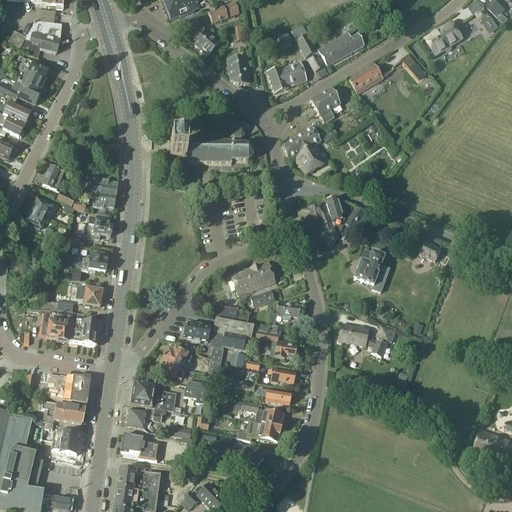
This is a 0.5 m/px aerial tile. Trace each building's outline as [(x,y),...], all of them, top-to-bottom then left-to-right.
[(28,0),(28,3),(35,3),(35,5),(38,5),(38,7),(56,8),(56,11),(62,11),(62,0),(28,0)] [(191,11),(215,1),(214,0),(165,0),(161,2),(169,21),(179,17),(180,19),(193,14),(191,11)] [(494,2),(487,10),(499,20),(506,12),(494,2)] [(235,5),(207,15),(211,26),(239,15),(235,5)] [(474,13),(476,15),(475,16),(481,25),(490,19),(484,10),(483,10),(482,8),(474,13)] [(452,23),(424,40),(435,58),(463,40),(452,23)] [(37,60),(39,51),(56,56),(59,43),(61,28),(34,24),(33,29),(26,40),(19,52),(37,60)] [(204,40),(208,35),(198,26),(186,39),(197,49),(204,41),(204,40)] [(316,54),(301,27),(290,33),(305,60),(316,54)] [(286,32),(277,36),(278,38),(281,50),(291,46),(290,44),(287,35),(286,32)] [(19,52),(26,40),(14,33),(10,42),(6,40),(4,44),(8,45),(19,52)] [(219,45),(208,35),(204,40),(204,41),(197,49),(207,58),(219,45)] [(348,36),(318,52),(326,68),(364,48),(357,36),(350,40),(348,36)] [(408,56),(400,63),(413,78),(420,71),(408,56)] [(226,61),(228,75),(229,82),(238,88),(240,87),(241,89),(244,88),(243,87),(249,86),(244,58),(226,61)] [(49,73),(26,62),(23,66),(30,70),(28,75),(44,83),(45,81),(46,80),(48,76),(48,75),(49,73)] [(374,67),(348,82),(357,96),(382,81),(389,77),(381,63),(374,67)] [(288,91),(287,89),(306,83),(299,64),(280,70),(280,69),(267,74),(274,96),(288,91)] [(11,82),(16,85),(19,78),(14,75),(11,82)] [(44,83),(28,75),(22,87),(23,88),(40,96),(38,95),(41,89),(42,89),(44,86),(43,84),(44,83)] [(10,94),(35,106),(36,104),(38,104),(40,100),(39,98),(40,96),(23,88),(20,93),(13,90),(10,94)] [(340,106),(330,90),(310,103),(319,119),(319,118),(324,126),(333,120),(329,112),(332,110),(332,111),(340,106)] [(30,116),(14,108),(8,105),(2,117),(24,127),(26,122),(28,123),(31,118),(29,117),(30,116)] [(2,117),(0,116),(0,125),(4,127),(2,131),(18,139),(19,138),(21,139),(23,133),(21,132),(24,127),(2,117)] [(181,145),(168,145),(168,162),(181,162),(181,165),(182,166),(231,167),(231,163),(247,164),(252,159),(253,151),(247,147),(239,147),(239,140),(241,140),(245,136),(245,131),(241,127),(230,126),(226,130),(226,136),(230,140),(230,144),(183,143),(181,145)] [(311,130),(293,142),(300,154),(307,150),(312,158),(320,153),(321,152),(320,153),(316,147),(320,144),(311,130)] [(300,154),(293,142),(282,148),(288,162),(295,158),(297,161),(297,160),(302,157),(300,154)] [(0,143),(0,157),(8,161),(11,155),(13,156),(14,152),(13,151),(14,149),(0,143)] [(297,161),(296,162),(305,177),(328,163),(321,152),(320,153),(312,158),(307,150),(300,154),(302,157),(297,160),(297,161)] [(43,187),(57,193),(64,174),(50,168),(43,187)] [(350,181),(359,188),(366,178),(357,171),(350,181)] [(96,188),(100,189),(99,197),(115,199),(115,197),(116,197),(117,194),(116,193),(117,187),(109,186),(110,184),(98,182),(98,177),(83,174),(82,182),(97,185),(96,188)] [(376,179),(370,190),(378,195),(384,185),(376,179)] [(56,202),(71,209),(75,201),(61,193),(56,202)] [(99,197),(98,204),(93,203),(92,210),(106,213),(106,211),(113,212),(114,205),(115,205),(116,202),(115,201),(115,199),(99,197)] [(326,204),(333,228),(340,226),(341,228),(342,229),(344,225),(345,224),(343,223),(344,222),(341,215),(346,214),(343,204),(338,205),(336,199),(325,203),(326,204)] [(44,205),(37,201),(36,203),(35,202),(32,208),(33,208),(31,213),(46,220),(53,205),(45,201),(44,205)] [(74,203),(72,211),(74,212),(73,212),(84,214),(85,205),(74,203)] [(333,228),(326,204),(298,213),(303,227),(320,222),(322,230),(319,231),(317,234),(319,241),(320,242),(323,250),(333,247),(342,229),(341,228),(340,226),(333,228)] [(74,212),(72,211),(65,207),(62,213),(71,217),(73,212),(74,212)] [(362,217),(365,214),(357,208),(344,225),(351,231),(354,228),(360,232),(368,222),(362,217)] [(25,222),(27,223),(25,226),(32,230),(33,228),(40,231),(46,220),(31,213),(29,217),(28,216),(25,222)] [(110,223),(94,221),(89,220),(85,240),(99,242),(100,237),(110,238),(110,237),(111,237),(112,236),(112,233),(111,231),(111,229),(109,228),(110,223)] [(52,232),(45,231),(43,241),(63,245),(64,238),(51,236),(52,232)] [(68,239),(67,246),(78,248),(79,241),(68,239)] [(426,242),(420,255),(436,262),(442,250),(426,242)] [(357,271),(354,280),(373,287),(372,291),(376,292),(381,294),(386,282),(385,281),(376,278),(380,267),(381,266),(384,257),(365,250),(360,262),(359,262),(356,270),(357,271)] [(94,275),(95,273),(105,274),(105,273),(106,272),(107,269),(106,267),(107,258),(93,256),(93,258),(90,257),(90,262),(83,261),(81,273),(94,275)] [(35,266),(47,268),(49,259),(42,258),(41,263),(35,262),(35,266)] [(268,263),(231,276),(231,277),(237,296),(239,297),(275,285),(268,263)] [(69,273),(68,283),(80,285),(81,275),(69,273)] [(36,288),(37,284),(38,276),(19,274),(18,282),(18,286),(36,288)] [(18,286),(17,289),(16,297),(35,300),(36,292),(35,292),(36,288),(18,286)] [(77,289),(76,301),(83,302),(83,307),(84,307),(84,309),(89,309),(90,308),(99,309),(100,307),(101,306),(101,303),(100,302),(102,292),(81,290),(77,289)] [(270,292),(250,299),(254,309),(274,302),(270,292)] [(58,303),(58,304),(44,302),(43,311),(44,311),(71,316),(73,305),(58,303)] [(301,308),(279,304),(278,305),(274,307),(273,315),(277,316),(283,317),(283,319),(284,321),(289,322),(291,321),(291,318),(299,319),(301,308)] [(37,309),(18,306),(17,312),(13,311),(12,321),(19,322),(18,328),(28,330),(29,320),(35,321),(37,309)] [(218,308),(216,321),(235,325),(237,312),(218,308)] [(71,316),(44,311),(44,312),(40,312),(39,316),(42,316),(38,340),(44,340),(44,341),(56,343),(56,344),(67,345),(69,333),(72,316),(71,316)] [(246,324),(247,316),(238,315),(237,322),(246,324)] [(72,316),(69,333),(97,337),(98,325),(89,324),(88,322),(84,322),(82,323),(83,317),(73,316),(72,316)] [(216,321),(210,349),(212,350),(222,352),(222,351),(222,349),(247,354),(253,328),(235,325),(216,321)] [(207,343),(210,329),(187,324),(186,326),(184,326),(182,337),(184,338),(184,339),(207,343)] [(423,328),(415,324),(411,333),(420,336),(423,328)] [(371,335),(368,334),(368,330),(341,325),(338,342),(365,347),(365,346),(373,350),(371,355),(381,359),(386,346),(377,342),(376,343),(370,341),(371,335)] [(391,332),(392,332),(391,331),(381,327),(376,340),(387,344),(387,343),(391,345),(395,334),(391,332)] [(270,334),(281,336),(282,330),(271,328),(270,334)] [(97,337),(69,333),(67,345),(95,349),(97,337)] [(256,333),(255,339),(255,340),(272,343),(274,336),(256,333)] [(284,360),(293,362),(294,361),(295,360),(296,356),(295,354),(296,349),(286,347),(287,345),(278,343),(277,346),(272,345),(269,359),(284,362),(284,360)] [(193,356),(194,349),(184,347),(183,352),(193,356)] [(164,357),(164,358),(181,368),(187,371),(190,365),(188,364),(191,359),(175,349),(172,354),(168,351),(165,358),(164,357)] [(212,352),(211,356),(222,359),(223,354),(223,351),(222,351),(222,352),(212,350),(212,352)] [(181,368),(164,358),(159,366),(164,369),(161,374),(173,382),(175,378),(180,381),(184,374),(179,371),(181,368)] [(246,363),(245,371),(258,373),(259,365),(246,363)] [(269,371),(269,376),(273,377),(272,384),(279,385),(280,384),(293,387),(295,376),(269,371)] [(397,382),(405,385),(407,377),(399,374),(397,382)] [(46,376),(40,375),(37,397),(43,398),(85,407),(89,381),(73,379),(46,376)] [(491,386),(493,381),(479,375),(477,381),(491,386)] [(27,377),(25,391),(33,392),(35,379),(27,377)] [(239,382),(237,390),(253,392),(255,385),(239,382)] [(133,384),(132,395),(175,402),(176,396),(154,392),(154,388),(133,384)] [(204,407),(207,392),(196,390),(185,388),(185,391),(183,399),(196,401),(195,406),(204,407)] [(265,403),(288,407),(289,405),(290,404),(291,400),(290,399),(290,396),(258,390),(257,396),(266,398),(265,403)] [(154,411),(164,413),(173,414),(175,402),(132,395),(130,407),(154,411)] [(19,401),(9,399),(7,411),(16,413),(19,401)] [(84,410),(78,409),(43,403),(41,411),(48,412),(47,418),(54,419),(54,421),(81,426),(84,410)] [(280,430),(283,417),(258,412),(260,406),(243,403),(242,412),(257,415),(255,424),(261,425),(280,430)] [(125,419),(127,419),(126,422),(125,422),(125,425),(126,427),(142,429),(145,414),(137,413),(137,412),(127,411),(125,419)] [(154,411),(153,416),(152,423),(160,424),(161,418),(163,418),(164,413),(154,411)] [(0,484),(8,449),(29,454),(31,448),(26,446),(32,422),(9,417),(9,415),(0,412),(0,484)] [(277,444),(280,430),(261,425),(255,424),(249,423),(246,433),(237,434),(236,440),(251,443),(252,440),(269,444),(269,442),(277,444)] [(165,428),(164,437),(189,440),(191,431),(165,428)] [(473,454),(511,469),(511,443),(482,432),(473,454)] [(53,433),(52,443),(78,447),(79,436),(61,433),(61,434),(53,433)] [(203,434),(202,440),(215,443),(217,437),(203,434)] [(142,441),(123,437),(120,453),(138,456),(138,461),(156,464),(159,446),(142,443),(143,441),(142,441)] [(181,441),(181,444),(187,445),(185,456),(187,463),(188,463),(191,442),(181,441)] [(78,447),(52,443),(51,452),(58,453),(58,454),(76,457),(78,447)] [(252,451),(251,452),(246,448),(245,449),(241,446),(237,452),(228,461),(242,474),(247,468),(252,473),(252,472),(254,473),(258,468),(257,467),(263,460),(252,451)] [(0,511),(40,511),(41,507),(42,499),(43,494),(27,492),(36,456),(29,454),(8,449),(0,484),(0,511)] [(213,464),(218,469),(222,465),(218,459),(213,464)] [(154,511),(160,476),(118,470),(113,510),(126,511),(154,511)] [(215,511),(225,503),(214,491),(208,485),(196,496),(211,511),(215,511)] [(183,503),(191,510),(199,502),(190,494),(182,501),(183,503)] [(157,505),(167,506),(168,497),(158,496),(157,505)] [(48,500),(47,509),(46,511),(51,511),(68,511),(71,511),(71,508),(69,506),(70,502),(53,499),(53,500),(48,500)]
